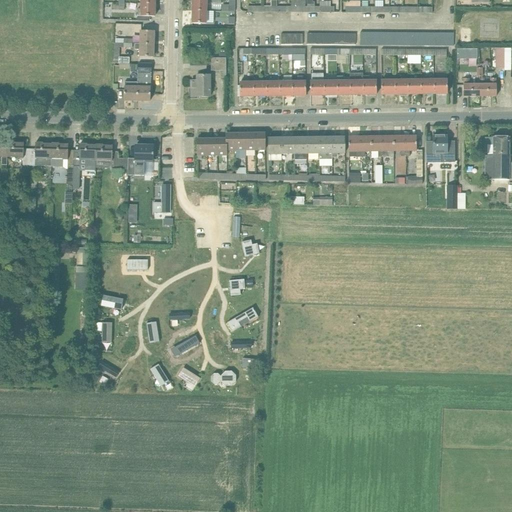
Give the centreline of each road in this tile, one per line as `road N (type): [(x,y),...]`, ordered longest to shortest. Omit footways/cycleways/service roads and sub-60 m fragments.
road 1 (tertiary): [(170,120),(511,116)]
road 2 (tertiary): [(0,116),(170,120)]
road 3 (residential): [(170,120),(173,0)]
